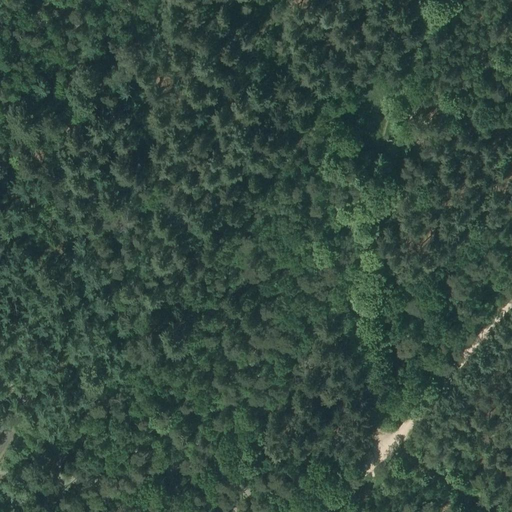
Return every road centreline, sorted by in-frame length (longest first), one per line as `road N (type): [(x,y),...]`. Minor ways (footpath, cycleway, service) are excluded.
road 1 (track): [(318,511),(511,298)]
road 2 (track): [(509,511),(391,438)]
